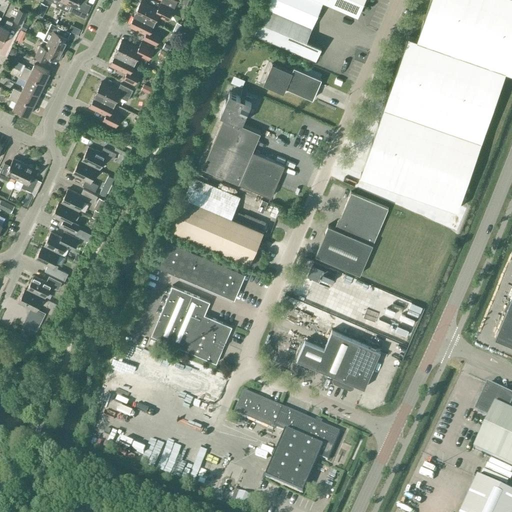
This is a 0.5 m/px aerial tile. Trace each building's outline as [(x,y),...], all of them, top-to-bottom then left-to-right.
[(56,6),(62,9),(65,0),(49,0),(55,3),(56,6)] [(81,0),(65,0),(62,9),(67,12),(70,10),(85,17),(91,5),(85,2),(81,0)] [(161,0),(157,9),(141,1),(135,13),(154,22),(157,15),(166,19),(168,14),(170,15),(173,9),(176,3),(170,0),(161,0)] [(268,0),(264,9),(311,29),(323,0),(268,0)] [(363,0),(330,0),(359,12),(363,0)] [(408,36),(384,106),(360,175),(457,209),(505,70),(511,72),(511,0),(430,0),(417,39),(408,36)] [(28,12),(19,8),(14,19),(22,23),(28,12)] [(306,40),(311,29),(264,9),(254,33),(316,59),(321,46),(306,40)] [(151,29),(154,22),(135,13),(129,25),(145,33),(143,38),(154,44),(159,33),(151,29)] [(0,25),(0,44),(2,45),(9,30),(12,22),(7,20),(4,27),(0,25)] [(51,35),(48,41),(64,49),(69,38),(59,33),(62,28),(51,22),(46,33),(51,35)] [(69,30),(79,33),(81,28),(70,25),(69,30)] [(18,35),(25,38),(27,33),(21,29),(18,35)] [(121,40),(116,52),(135,61),(138,54),(147,58),(152,48),(141,42),(138,48),(121,40)] [(58,60),(64,49),(48,41),(44,47),(40,45),(35,56),(46,61),(49,55),(58,60)] [(131,68),(135,61),(116,52),(110,64),(126,72),(123,78),(134,84),(140,72),(131,68)] [(313,99),(321,78),(294,66),(291,71),(272,63),(264,82),(283,91),(285,87),(313,99)] [(24,66),(22,71),(44,82),(49,71),(34,64),(31,70),(24,66)] [(23,86),(39,93),(44,82),(22,71),(19,77),(26,80),(23,86)] [(101,82),(95,94),(114,103),(118,96),(127,101),(133,89),(120,83),(117,90),(101,82)] [(11,93),(33,104),(39,93),(23,86),(21,91),(14,88),(11,93)] [(285,164),(252,150),(260,132),(241,124),(252,98),(241,93),(240,96),(229,92),(220,114),(224,115),(202,167),(271,196),(285,164)] [(33,104),(11,93),(8,98),(16,102),(13,107),(28,115),(33,104)] [(111,110),(114,103),(95,94),(89,105),(106,114),(102,120),(114,126),(120,114),(111,110)] [(82,160),(97,168),(97,167),(99,169),(105,156),(113,160),(116,153),(103,147),(101,153),(88,146),(82,160)] [(11,176),(17,179),(25,163),(13,158),(10,165),(4,163),(0,171),(0,176),(9,181),(11,176)] [(90,181),(97,168),(82,160),(81,161),(79,160),(73,173),(85,179),(82,185),(95,191),(98,185),(90,181)] [(36,168),(25,163),(17,179),(23,182),(21,187),(31,192),(38,179),(32,176),(36,168)] [(263,230),(232,216),(240,196),(192,176),(170,227),(248,260),(247,263),(256,267),(264,250),(256,247),(263,230)] [(61,202),(76,210),(76,209),(78,210),(79,210),(85,198),(94,203),(97,196),(83,189),(80,194),(68,188),(61,202)] [(360,274),(371,247),(388,207),(351,191),(335,228),(328,225),(315,255),(360,274)] [(105,200),(99,198),(94,208),(96,209),(92,216),(96,218),(105,200)] [(14,205),(1,199),(0,201),(0,207),(11,213),(14,205)] [(76,209),(76,210),(61,202),(61,203),(59,202),(52,215),(64,221),(62,227),(74,233),(79,224),(71,220),(72,218),(75,220),(77,219),(79,215),(78,212),(78,210),(76,209)] [(44,245),(44,246),(59,253),(60,253),(64,255),(65,254),(67,250),(68,247),(65,246),(66,245),(74,249),(79,238),(63,230),(60,236),(51,232),(44,245)] [(234,298),(245,272),(167,239),(156,265),(234,298)] [(53,266),(59,253),(44,246),(42,245),(35,259),(48,265),(45,270),(57,277),(61,270),(53,266)] [(305,268),(302,276),(314,280),(317,272),(305,268)] [(27,289),(43,297),(48,300),(49,297),(45,295),(51,285),(58,289),(61,282),(49,275),(46,281),(34,275),(27,289)] [(216,362),(232,326),(204,314),(210,301),(172,285),(151,335),(216,362)] [(297,288),(292,301),(302,305),(308,292),(297,288)] [(48,300),(43,297),(27,289),(25,289),(18,302),(31,308),(23,323),(36,329),(44,313),(36,309),(41,299),(47,302),(48,300)] [(365,304),(368,294),(361,292),(358,302),(365,304)] [(511,296),(494,338),(511,345),(511,296)] [(317,297),(315,310),(325,312),(327,298),(317,297)] [(144,340),(154,313),(146,310),(148,303),(136,298),(124,333),(144,340)] [(286,315),(285,301),(276,302),(277,316),(286,315)] [(332,302),(326,312),(333,317),(339,306),(332,302)] [(337,384),(340,377),(356,340),(332,329),(324,348),(305,340),(297,359),(334,375),(332,380),(334,383),(337,384)] [(381,344),(390,348),(397,334),(387,330),(381,344)] [(380,350),(356,340),(340,377),(337,384),(350,390),(353,388),(354,385),(358,387),(359,385),(364,388),(380,350)] [(168,359),(171,352),(162,349),(159,355),(168,359)] [(170,361),(148,352),(138,374),(160,384),(170,361)] [(511,468),(511,412),(508,410),(511,401),(511,395),(487,384),(474,411),(488,418),(473,450),(511,468)] [(327,461),(340,433),(321,424),(322,422),(316,420),(315,422),(244,391),(234,414),(275,431),(276,428),(284,432),(265,478),(302,494),(318,457),(327,461)] [(115,413),(101,408),(93,429),(94,429),(90,440),(104,445),(115,413)] [(201,450),(195,463),(200,465),(205,452),(201,450)] [(511,511),(511,494),(477,478),(461,511),(511,511)]
